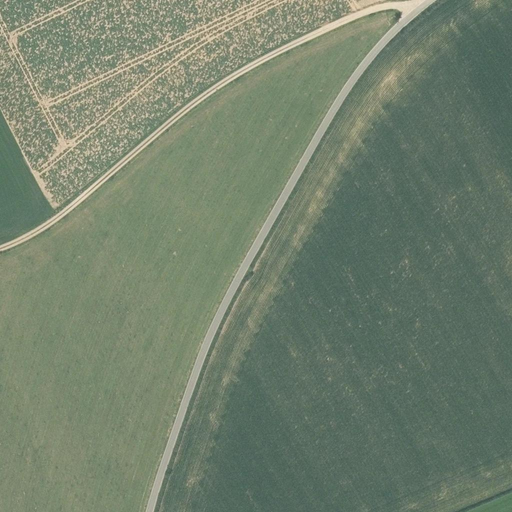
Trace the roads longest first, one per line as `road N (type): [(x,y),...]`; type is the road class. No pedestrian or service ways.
road 1 (unclassified): [(149,511),(207,340),(236,280),(361,66),(430,0)]
road 2 (track): [(418,9),(375,9),(226,81),(46,226),(0,249)]
